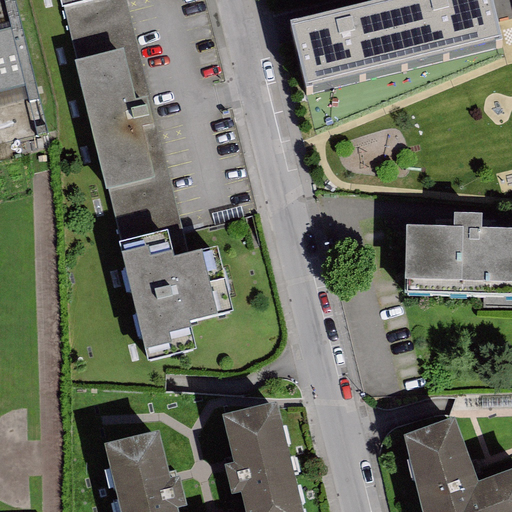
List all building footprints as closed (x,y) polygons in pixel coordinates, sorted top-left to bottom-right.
[(0,0),(0,109),(30,102),(4,0),(0,0)] [(305,85),(501,36),(491,0),(372,0),(288,21),(305,85)] [(122,48),(74,60),(106,188),(154,176),(141,125),(155,121),(149,95),(135,99),(122,48)] [(406,224),(403,291),(511,295),(511,228),(480,227),(481,213),(454,212),(453,226),(406,224)] [(166,230),(117,242),(146,361),(195,349),(189,322),(232,311),(216,246),(172,256),(166,230)] [(302,511),(276,401),(222,414),(234,462),(224,464),(231,494),(240,492),(245,511),(302,511)] [(454,416),(404,435),(422,511),(511,511),(511,467),(478,480),(454,416)] [(158,430),(105,443),(121,511),(178,511),(177,507),(185,505),(178,475),(169,477),(158,430)]
